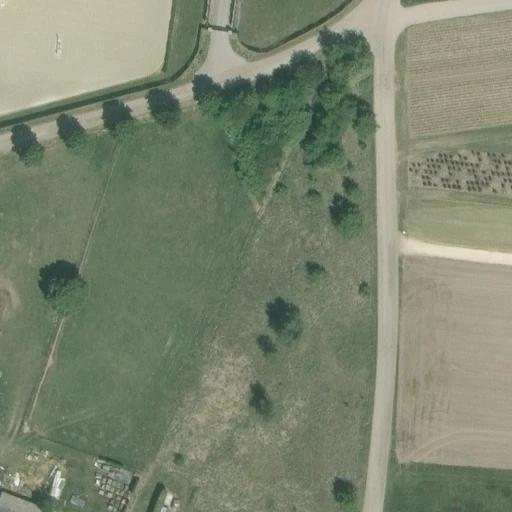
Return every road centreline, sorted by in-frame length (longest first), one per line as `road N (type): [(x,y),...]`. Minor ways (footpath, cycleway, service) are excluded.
road 1 (unclassified): [(374,511),(390,270),(382,51),(372,22)]
road 2 (track): [(0,143),(230,81),(372,22)]
road 3 (track): [(372,22),(511,2)]
